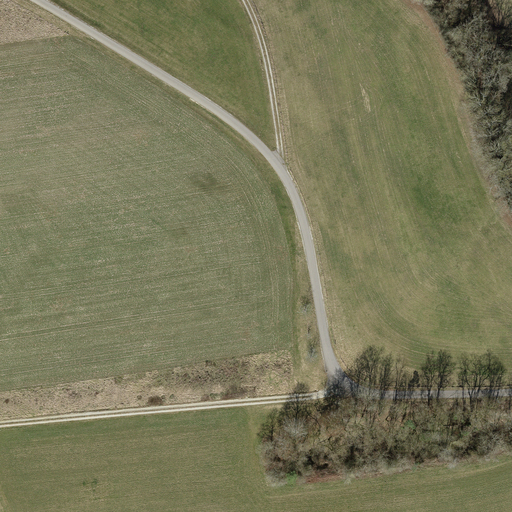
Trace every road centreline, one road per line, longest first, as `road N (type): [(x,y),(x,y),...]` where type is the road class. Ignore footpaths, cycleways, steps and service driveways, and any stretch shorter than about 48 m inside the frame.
road 1 (track): [(346,385),(331,358),(305,227),(284,173),(215,108),(39,0)]
road 2 (track): [(346,385),(323,394),(0,424)]
road 3 (track): [(284,173),(263,46),(245,0)]
road 4 (track): [(511,392),(346,385)]
